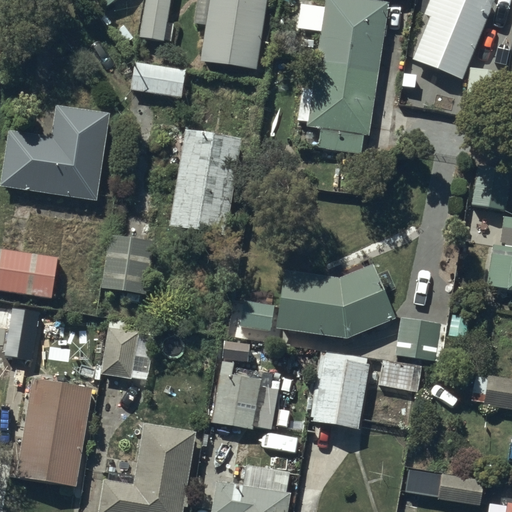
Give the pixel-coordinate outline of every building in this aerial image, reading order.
[(145,0),(140,37),(165,40),(170,0),(145,0)] [(264,0),(197,0),(194,27),(202,28),(199,59),(256,66),(264,0)] [(386,1),(378,0),(324,0),(324,5),(300,2),(297,27),(319,30),(313,88),(301,87),(299,104),(308,105),(305,126),(319,128),(317,147),(360,152),(362,133),(367,134),(386,1)] [(491,0),(430,0),(425,13),(429,15),(424,28),(419,26),(407,58),(462,79),(491,0)] [(469,66),(463,107),(498,112),(504,71),(469,66)] [(183,77),(133,70),(131,87),(180,93),(183,77)] [(104,116),(57,109),(53,140),(10,134),(3,184),(92,197),(104,116)] [(239,140),(189,131),(172,226),(222,235),(239,140)] [(479,164),(472,203),(504,209),(510,170),(479,164)] [(511,219),(506,219),(501,247),(493,245),(486,286),(511,289),(511,219)] [(146,244),(113,239),(105,287),(139,292),(146,244)] [(57,259),(0,249),(0,288),(51,297),(57,259)] [(392,315),(371,267),(339,281),(285,273),(277,325),(345,335),(392,315)] [(272,307),(244,302),(240,326),(269,330),(272,307)] [(13,308),(6,357),(29,360),(37,312),(13,308)] [(403,320),(398,354),(432,359),(437,325),(403,320)] [(112,324),(105,372),(128,376),(135,327),(112,324)] [(234,340),(222,340),(222,360),(247,360),(248,342),(246,342),(247,337),(235,337),(234,340)] [(367,367),(323,360),(314,421),(357,427),(367,367)] [(420,371),(383,364),(380,386),(417,392),(420,371)] [(231,367),(221,365),(212,419),(271,430),(278,390),(260,387),(261,382),(229,376),(231,367)] [(511,384),(477,379),(473,401),(511,407),(511,384)] [(88,391),(35,382),(19,475),(72,484),(88,391)] [(179,511),(193,434),(148,426),(137,489),(106,483),(100,511),(179,511)] [(284,511),(291,475),(247,467),(244,490),(222,486),(217,511),(284,511)] [(482,484),(409,471),(405,491),(478,504),(482,484)] [(511,511),(511,502),(505,501),(503,511),(511,511)] [(397,503),(395,511),(416,511),(417,506),(397,503)]
